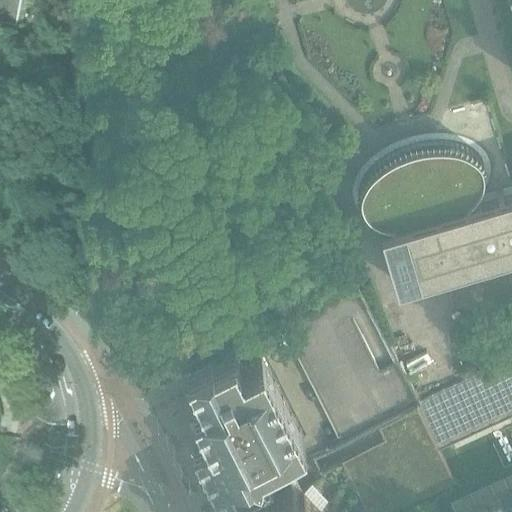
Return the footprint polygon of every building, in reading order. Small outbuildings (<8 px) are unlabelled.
[(0,0),(0,12),(16,16),(19,0),(0,0)] [(511,187),(468,201),(467,200),(474,194),(481,182),(483,176),(484,172),(483,167),(481,161),(479,158),(477,157),(476,155),(472,152),(465,148),(461,146),(451,143),(441,143),(435,142),(423,143),(410,146),(399,150),(392,153),(386,157),(385,158),(374,167),(368,173),(365,177),(362,183),(360,187),(360,194),(361,200),(362,205),(366,210),(373,215),(383,219),(392,222),(393,225),(381,229),(397,283),(511,247),(511,187)] [(420,400),(358,286),(282,325),(337,434),(339,432),(342,438),(376,421),(415,402),(420,400)] [(200,353),(182,332),(169,343),(187,364),(200,353)] [(219,336),(210,340),(214,348),(223,343),(219,336)] [(303,439),(262,357),(261,356),(239,367),(231,351),(192,370),(186,373),(203,406),(193,411),(209,444),(193,452),(219,503),(262,481),(270,477),(264,460),(303,439)] [(415,402),(376,421),(384,437),(341,460),(367,511),(388,511),(453,478),(415,402)] [(318,511),(319,511),(323,507),(313,498),(304,488),(299,492),(291,482),(268,493),(262,481),(219,503),(218,504),(222,511),(318,511)] [(437,511),(434,501),(425,504),(427,511),(437,511)] [(511,511),(511,501),(488,511),(511,511)]
